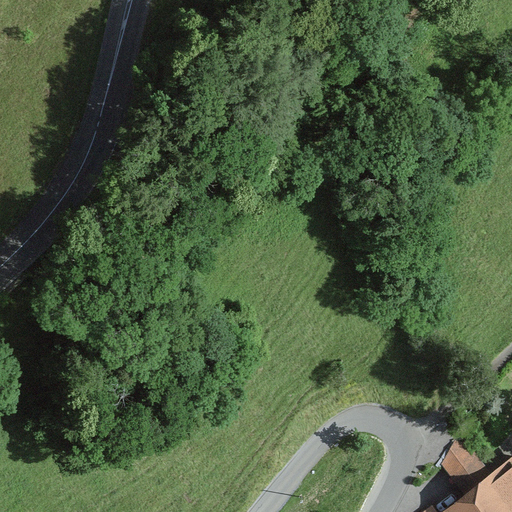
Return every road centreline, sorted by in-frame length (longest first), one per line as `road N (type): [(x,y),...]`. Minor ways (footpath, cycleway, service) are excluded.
road 1 (primary): [(131,0),(91,148),(0,267)]
road 2 (unclassified): [(264,511),(333,432),(357,421),(389,428),(400,444),(376,511)]
